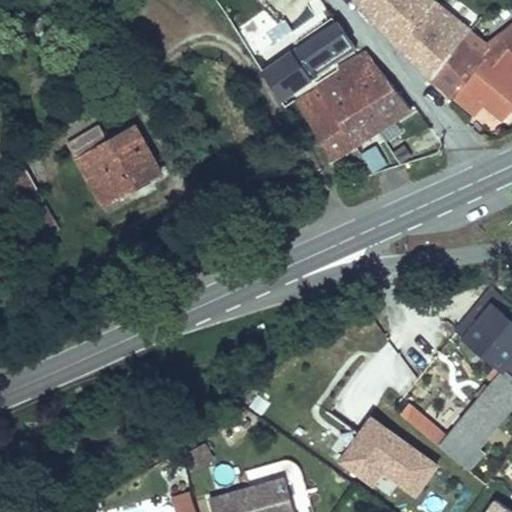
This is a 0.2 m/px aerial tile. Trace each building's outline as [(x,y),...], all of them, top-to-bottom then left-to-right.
[(288,30),(323,14),(316,0),(286,0),(276,5),(288,30)] [(354,0),(418,70),(479,22),(473,17),(469,20),(439,0),(354,0)] [(302,45),(321,31),(312,18),(293,32),(302,45)] [(511,55),(498,41),(479,22),(418,70),(454,105),(511,58),(511,55)] [(314,93),(287,112),(333,178),(407,123),(360,58),(356,61),(331,27),(265,76),(278,93),(284,89),(287,93),(305,81),(314,93)] [(511,30),(498,41),(511,55),(511,30)] [(268,64),(299,47),(293,36),(262,53),(268,64)] [(498,123),(511,111),(511,58),(454,105),(469,123),(487,108),(498,123)] [(77,162),(106,213),(163,180),(133,128),(108,143),(98,127),(67,145),(77,162)] [(465,338),(493,304),(511,320),(511,359),(511,360),(511,359),(511,306),(492,290),(457,331),(465,338)] [(478,448),(511,408),(511,376),(510,375),(511,373),(511,359),(511,360),(511,359),(511,320),(493,304),(465,338),(497,366),(502,370),(494,380),(445,438),(407,406),(401,414),(462,467),(478,448)] [(494,380),(502,370),(497,366),(488,376),(494,380)] [(439,463),(371,413),(337,459),(389,497),(399,485),(414,496),(439,463)] [(467,471),(483,453),(478,448),(462,467),(467,471)] [(295,511),(286,477),(210,498),(213,511),(295,511)] [(186,511),(195,509),(187,487),(171,492),(177,511),(186,511)] [(510,511),(493,499),(483,511),(510,511)]
